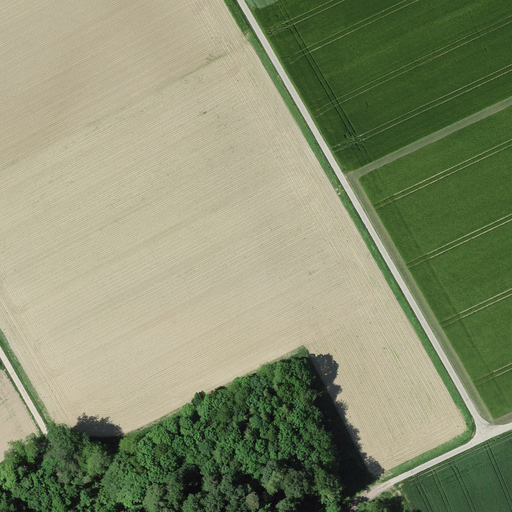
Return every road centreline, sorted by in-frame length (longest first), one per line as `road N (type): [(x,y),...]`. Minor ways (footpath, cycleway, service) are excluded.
road 1 (track): [(489,437),(241,0)]
road 2 (track): [(511,427),(368,492)]
